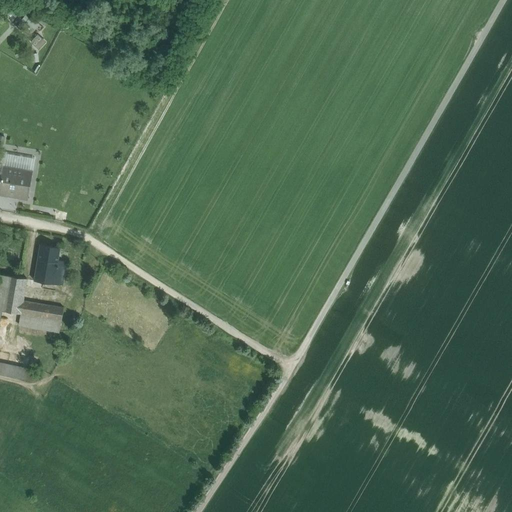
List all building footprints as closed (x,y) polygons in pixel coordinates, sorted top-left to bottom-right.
[(27,56),(36,59),(39,48),(36,47),(38,39),(32,38),(27,56)] [(38,145),(29,144),(27,157),(36,159),(38,145)] [(34,159),(7,154),(0,152),(0,163),(5,164),(4,168),(3,168),(1,181),(0,184),(0,193),(27,198),(34,159)] [(60,248),(40,244),(38,260),(57,263),(58,260),(60,248)] [(57,263),(38,260),(34,281),(63,286),(67,262),(58,260),(57,263)] [(27,279),(8,276),(2,311),(20,314),(21,314),(23,301),(27,279)] [(64,308),(23,301),(21,314),(61,321),(64,308)] [(21,314),(20,314),(19,324),(59,330),(61,321),(21,314)] [(35,370),(0,362),(0,375),(33,382),(35,370)]
